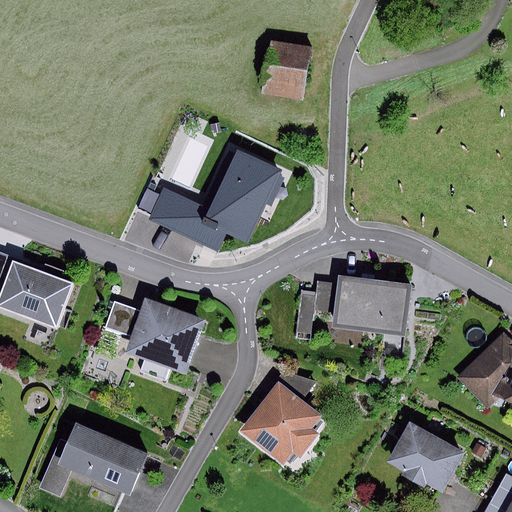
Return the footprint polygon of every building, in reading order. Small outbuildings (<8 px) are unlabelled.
[(311,53),(272,45),(262,92),(302,100),(311,53)] [(208,210),(163,188),(148,220),(217,253),(226,235),(246,244),(281,170),(236,149),(208,210)] [(0,286),(10,260),(0,255),(0,286)] [(42,271),(10,260),(0,286),(0,308),(56,330),(73,285),(59,279),(62,272),(45,265),(42,271)] [(411,285),(339,276),(338,284),(334,313),(332,328),(405,337),(411,285)] [(334,313),(338,284),(318,282),(317,294),(301,292),(296,334),(311,336),(315,310),(334,313)] [(141,313),(113,303),(104,330),(128,339),(122,354),(184,377),(204,323),(145,301),(141,313)] [(511,339),(504,336),(460,380),(487,411),(502,397),(511,401),(511,339)] [(279,382),(303,401),(317,383),(286,372),(279,382)] [(303,401),(279,382),(239,432),(282,465),(293,451),(301,457),(319,434),(312,428),(322,415),(303,401)] [(465,453),(410,422),(387,462),(404,472),(401,476),(424,489),(427,483),(442,492),(465,453)] [(145,454),(74,423),(56,464),(72,472),(123,494),(127,496),(145,454)] [(476,444),(471,452),(481,458),(486,449),(476,444)] [(61,498),(72,472),(56,464),(50,462),(39,488),(61,498)] [(92,511),(114,511),(123,494),(72,472),(61,498),(92,511)] [(485,511),(506,511),(511,502),(511,476),(508,473),(485,511)]
